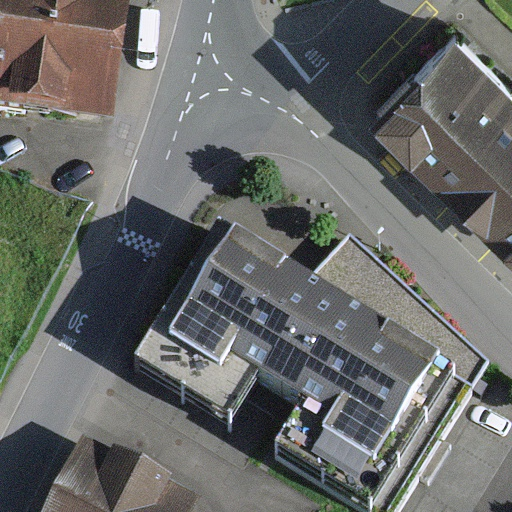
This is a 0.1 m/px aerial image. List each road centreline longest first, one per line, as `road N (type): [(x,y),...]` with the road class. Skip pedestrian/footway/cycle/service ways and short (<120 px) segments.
road 1 (residential): [(195,78),(135,239),(0,487)]
road 2 (residential): [(511,331),(283,108)]
road 3 (residential): [(283,108),(387,0)]
